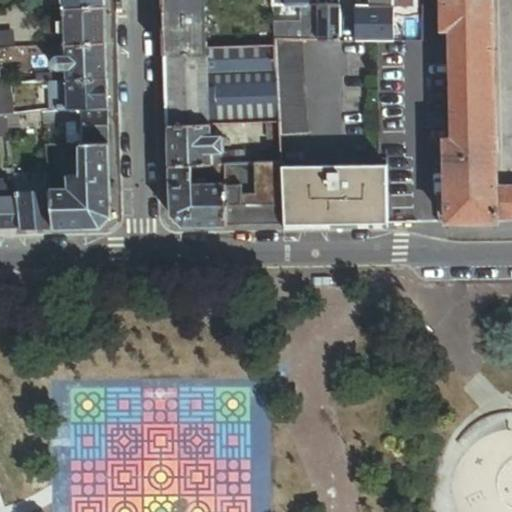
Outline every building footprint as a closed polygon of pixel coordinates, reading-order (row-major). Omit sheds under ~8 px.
[(42,0),(43,12),(56,12),(55,0),(42,0)] [(107,8),(106,0),(64,0),(65,11),(107,8)] [(208,50),(206,0),(164,0),(166,59),(209,58),(208,50)] [(449,223),(498,222),(498,219),(497,187),(493,0),(444,0),(445,30),(453,30),(456,140),(448,140),(449,199),(449,223)] [(372,5),(357,5),(358,40),(378,40),(396,40),(395,5),(372,5)] [(312,42),(340,42),(339,6),(312,6),(312,42)] [(66,23),(66,33),(107,31),(107,8),(65,11),(66,23)] [(56,12),(43,12),(44,23),(53,23),(66,23),(65,11),(56,12)] [(53,23),(44,23),(45,34),(54,33),(53,23)] [(107,31),(66,33),(67,46),(108,44),(107,31)] [(303,42),(276,42),(277,47),(278,68),(280,122),(281,138),(310,136),(303,42)] [(109,80),(108,44),(67,46),(67,48),(67,58),(59,58),(58,58),(56,58),(55,60),(54,61),(54,63),(54,66),(55,67),(56,68),(57,69),(59,69),(68,69),(68,82),(109,80)] [(277,47),(208,50),(209,58),(209,71),(278,68),(277,47)] [(58,48),(58,58),(59,58),(67,58),(67,48),(58,48)] [(209,58),(166,59),(168,128),(211,126),(280,122),(278,68),(209,71),(209,58)] [(52,74),(37,75),(38,83),(51,83),(53,83),(52,74)] [(110,110),(109,80),(68,82),(69,111),(83,111),(110,110)] [(69,111),(68,82),(53,83),(51,83),(52,112),(56,112),(69,111)] [(13,85),(1,85),(0,85),(0,116),(8,116),(16,115),(13,85)] [(111,146),(110,110),(83,111),(84,147),(111,146)] [(84,147),(83,111),(69,111),(56,112),(56,124),(67,123),(67,147),(80,147),(84,147)] [(56,124),(56,112),(52,112),(44,112),(45,125),(56,124)] [(17,115),(16,115),(8,116),(9,125),(18,124),(17,115)] [(0,116),(0,136),(10,136),(9,125),(8,116),(0,116)] [(265,125),(266,142),(279,141),(278,124),(265,125)] [(211,126),(168,128),(170,168),(193,167),(213,166),(212,154),(223,154),(224,154),(224,138),(212,139),(211,126)] [(113,218),(111,146),(84,147),(80,147),(82,177),(70,178),(70,190),(52,191),(52,192),(56,229),(103,229),(113,218)] [(280,152),(224,154),(223,154),(223,165),(280,162),(280,152)] [(228,226),(285,225),(283,167),(283,163),(227,166),(227,184),(228,226)] [(285,225),(390,223),(389,164),(283,167),(285,225)] [(183,227),(228,226),(227,184),(210,185),(210,184),(210,181),(200,181),(200,185),(193,185),(193,182),(193,167),(170,168),(171,215),(183,227)] [(50,175),(14,176),(15,182),(17,193),(52,192),(52,191),(50,175)] [(0,199),(17,199),(17,193),(15,182),(0,181),(0,199)] [(498,219),(511,218),(511,186),(497,187),(498,219)] [(56,229),(52,192),(17,193),(17,199),(21,230),(56,229)] [(0,230),(21,230),(17,199),(0,199),(0,230)] [(440,199),(442,222),(449,223),(449,199),(440,199)]
